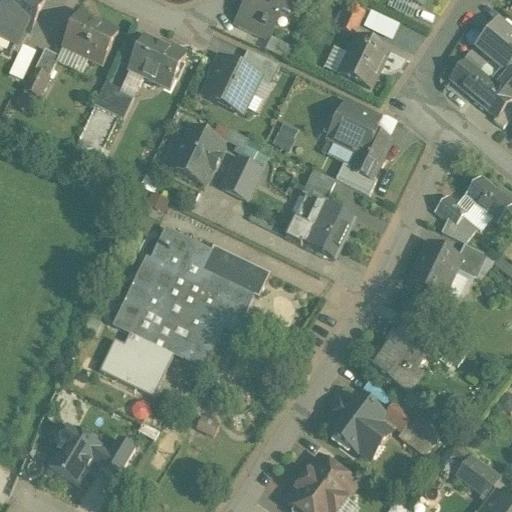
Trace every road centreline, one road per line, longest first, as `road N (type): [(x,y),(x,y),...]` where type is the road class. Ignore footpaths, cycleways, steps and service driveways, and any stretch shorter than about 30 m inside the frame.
road 1 (residential): [(457,130),(350,338),(236,511)]
road 2 (residential): [(475,0),(431,77),(428,100),(457,130)]
